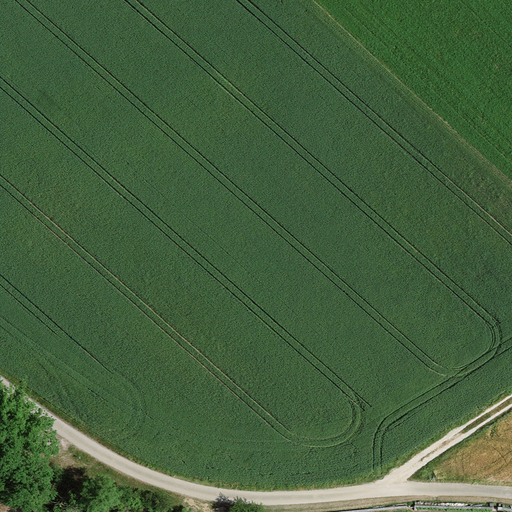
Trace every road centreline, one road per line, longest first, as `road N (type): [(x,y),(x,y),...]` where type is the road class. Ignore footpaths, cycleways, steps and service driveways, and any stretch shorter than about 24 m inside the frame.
road 1 (residential): [(390,493),(243,505),(89,456),(0,393)]
road 2 (track): [(511,408),(390,493)]
road 3 (track): [(511,498),(390,493)]
